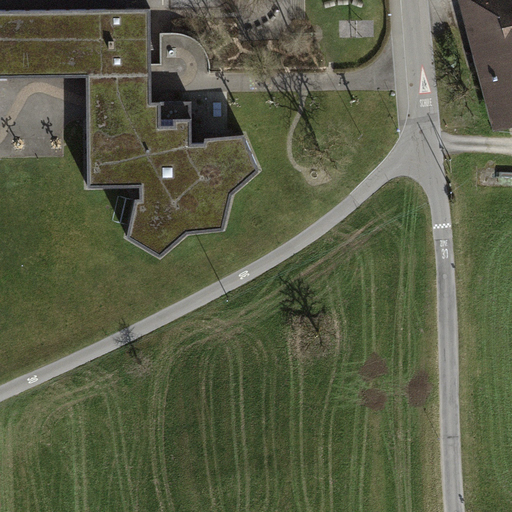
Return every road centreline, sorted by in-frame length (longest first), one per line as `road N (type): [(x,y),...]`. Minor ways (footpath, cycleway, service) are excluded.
road 1 (residential): [(429,140),(274,262),(0,400)]
road 2 (unclassified): [(429,140),(447,279),(454,511)]
road 3 (residential): [(414,0),(429,140)]
